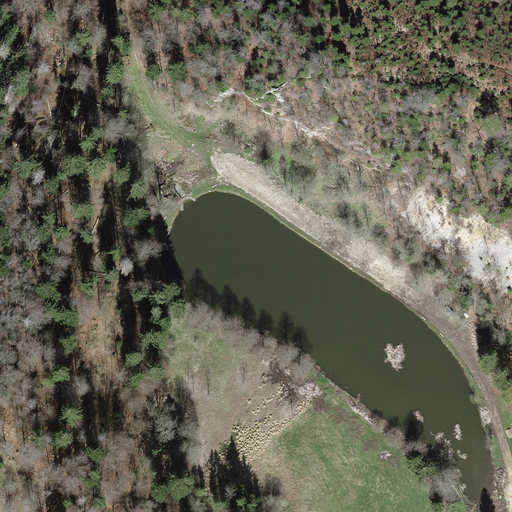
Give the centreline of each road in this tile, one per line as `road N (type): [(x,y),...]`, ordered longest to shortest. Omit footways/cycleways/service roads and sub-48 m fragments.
road 1 (track): [(211,158),(448,327)]
road 2 (track): [(511,474),(493,406),(448,327)]
